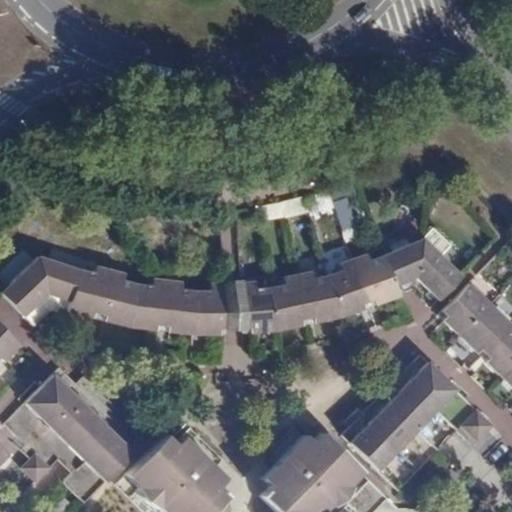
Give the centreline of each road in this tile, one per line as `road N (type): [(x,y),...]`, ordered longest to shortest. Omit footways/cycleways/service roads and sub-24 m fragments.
road 1 (secondary): [(314,38),(414,45),(492,78)]
road 2 (secondary): [(138,58),(218,67),(314,38)]
road 3 (secondary): [(0,117),(70,74),(138,58)]
